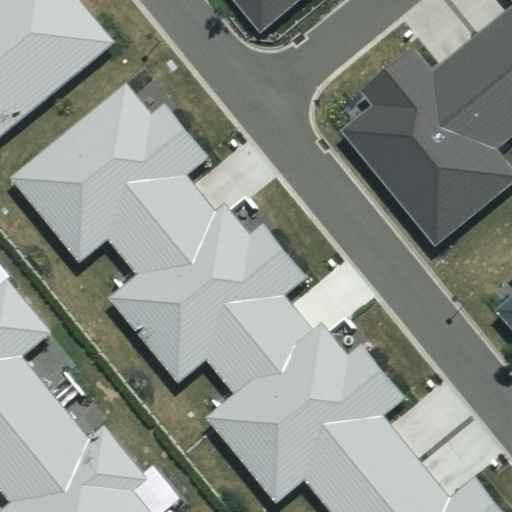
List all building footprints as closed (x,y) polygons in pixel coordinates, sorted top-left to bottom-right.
[(0,0),(0,138),(117,41),(82,0),(0,0)] [(235,0),(261,32),(301,0),(235,0)] [(511,7),(475,37),(511,83),(511,7)] [(511,164),(499,149),(511,138),(511,83),(475,37),(436,68),(419,48),(365,91),(376,104),(343,130),(437,247),(511,186),(511,164)] [(0,289),(0,446),(57,399),(22,357),(53,332),(11,280),(0,289)] [(511,298),(498,310),(511,325),(511,298)] [(91,440),(57,399),(0,446),(0,488),(12,503),(1,511),(152,511),(135,491),(149,480),(105,428),(91,440)]
